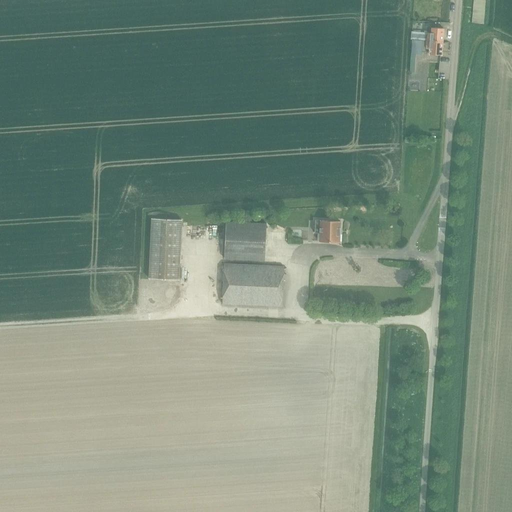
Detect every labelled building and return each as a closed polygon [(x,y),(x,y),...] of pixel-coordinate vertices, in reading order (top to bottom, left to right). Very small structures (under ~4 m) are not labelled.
[(483,24),(485,0),(473,0),(471,23),(483,24)] [(443,29),(433,28),(428,28),(427,33),(411,32),(411,39),(427,40),(427,41),(442,42),(443,29)] [(422,55),(423,41),(412,40),(410,72),(414,72),(416,54),(422,55)] [(429,54),(441,55),(442,42),(427,41),(426,49),(430,49),(429,54)] [(179,280),(182,220),(152,218),(148,279),(179,280)] [(319,242),(329,242),(339,243),(340,222),(315,220),(314,233),(319,233),(319,242)] [(265,260),(266,224),(226,222),(224,258),(265,260)] [(222,304),(272,306),(282,307),(284,267),(224,264),(222,304)]
